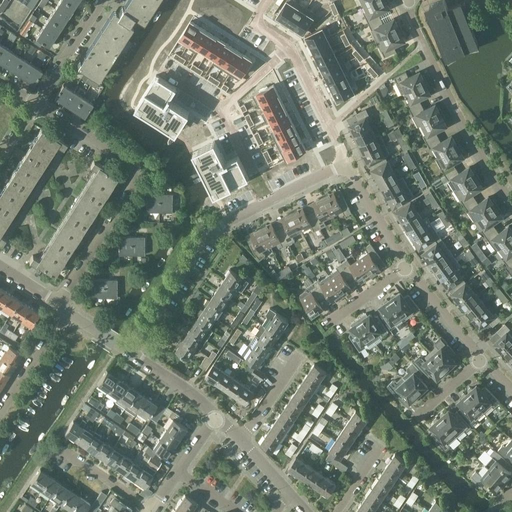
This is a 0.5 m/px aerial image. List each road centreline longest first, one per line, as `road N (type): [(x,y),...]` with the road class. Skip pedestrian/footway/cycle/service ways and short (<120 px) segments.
road 1 (residential): [(128,350),(218,223),(347,164)]
road 2 (residential): [(57,304),(133,178),(119,157),(36,102)]
road 3 (residential): [(405,3),(511,204)]
road 4 (residential): [(103,0),(36,102)]
